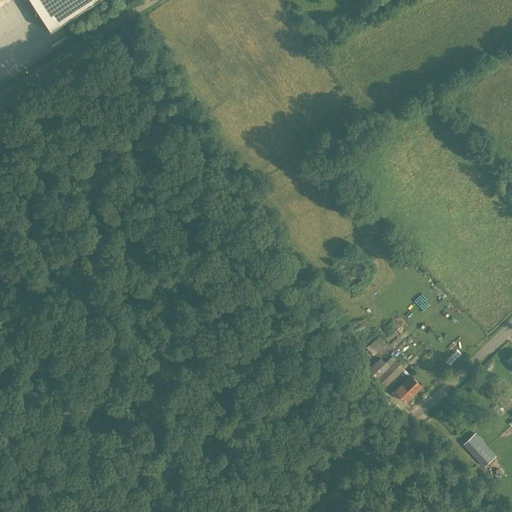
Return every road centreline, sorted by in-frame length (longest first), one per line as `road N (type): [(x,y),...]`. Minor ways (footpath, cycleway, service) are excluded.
road 1 (unclassified): [(315,511),(511,325)]
road 2 (track): [(0,97),(153,0)]
